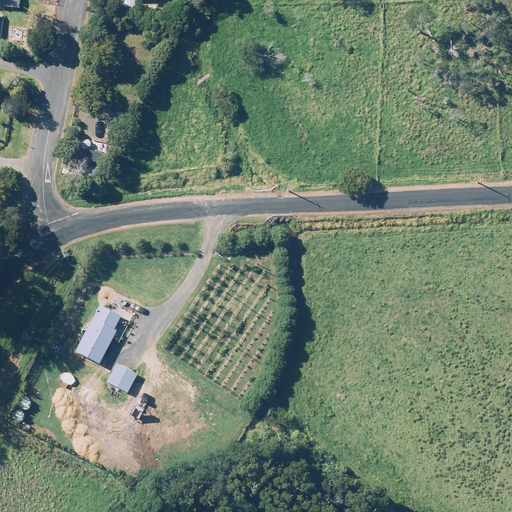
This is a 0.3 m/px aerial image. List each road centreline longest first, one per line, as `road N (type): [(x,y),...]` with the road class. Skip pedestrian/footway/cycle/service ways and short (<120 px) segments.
road 1 (unclassified): [(511,194),(160,211),(55,238)]
road 2 (residential): [(73,0),(43,166),(55,238)]
